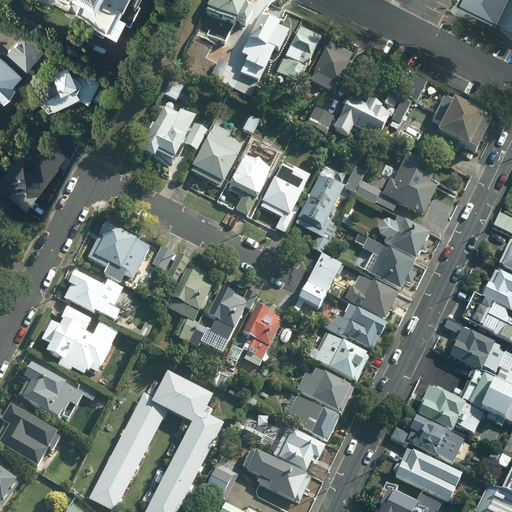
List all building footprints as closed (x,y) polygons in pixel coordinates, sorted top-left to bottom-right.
[(54,0),(53,3),(67,10),(68,8),(100,25),(99,27),(111,33),(120,17),(126,20),(136,1),(134,0),(54,0)] [(213,0),(207,13),(237,28),(240,22),(250,27),(259,10),(250,5),(252,0),(213,0)] [(462,0),(452,9),(463,17),(472,8),(501,21),(511,0),(462,0)] [(511,0),(501,21),(511,26),(511,0)] [(266,16),(264,15),(242,57),(248,60),(241,74),(259,84),(276,52),(280,54),(290,35),(279,29),(281,24),(277,22),(279,19),(267,13),(266,16)] [(318,39),(299,29),(276,75),(295,84),(318,39)] [(22,31),(4,50),(24,69),(42,50),(22,31)] [(351,56),(327,44),(312,74),(313,75),(306,89),(313,92),(315,87),(331,95),(351,56)] [(0,99),(0,100),(13,86),(10,84),(19,74),(0,56),(0,99)] [(74,100),(83,104),(97,77),(79,67),(75,75),(68,71),(64,62),(48,69),(50,76),(41,91),(43,92),(37,101),(44,108),(62,99),(63,100),(69,97),(71,101),(74,100)] [(230,68),(220,63),(212,78),(222,84),(230,68)] [(426,83),(413,77),(391,122),(393,123),(390,128),(397,131),(411,102),(416,104),(426,83)] [(170,85),(163,96),(175,103),(182,91),(170,85)] [(402,92),(392,87),(384,104),(394,109),(402,92)] [(365,106),(349,98),(332,131),(347,138),(352,128),(377,140),(389,117),(378,112),(381,107),(368,100),(365,106)] [(458,146),(474,154),(490,121),(451,102),(451,103),(443,99),(431,122),(439,126),(435,134),(444,139),(440,149),(453,156),(458,146)] [(161,101),(158,108),(165,112),(169,105),(161,101)] [(333,120),(314,109),(305,126),(324,137),(333,120)] [(168,166),(186,132),(156,115),(151,125),(153,125),(151,128),(149,126),(144,135),(146,137),(136,155),(149,162),(152,157),(168,166)] [(258,122),(249,118),(242,131),(251,136),(258,122)] [(298,131),(287,126),(284,133),(295,137),(298,131)] [(228,134),(214,127),(191,169),(192,170),(190,174),(219,189),(240,148),(224,140),(228,134)] [(9,197),(23,208),(57,163),(59,164),(76,141),(61,130),(51,144),(29,168),(21,169),(21,155),(12,155),(12,160),(0,178),(0,184),(14,191),(9,197)] [(309,144),(296,138),(286,156),(299,163),(309,144)] [(235,212),(247,217),(274,164),(265,159),(267,155),(250,147),(241,164),(239,163),(227,187),(228,188),(227,191),(242,198),(235,212)] [(425,218),(439,188),(432,185),(439,169),(409,154),(395,183),(392,181),(384,198),(381,196),(382,193),(362,184),(356,196),(394,214),(399,205),(425,218)] [(342,189),(353,195),(364,174),(353,168),(342,189)] [(272,180),(261,204),(282,215),(274,230),(284,236),(293,219),(289,217),(301,194),(299,193),(306,179),(296,174),(293,178),(280,171),(275,181),(272,180)] [(392,179),(383,174),(377,186),(386,191),(392,179)] [(343,190),(319,177),(294,226),(317,239),(312,248),(323,254),(336,228),(326,223),(343,190)] [(511,221),(499,214),(493,227),(511,236),(511,221)] [(345,215),(340,223),(350,229),(354,221),(345,215)] [(382,245),(415,262),(428,234),(396,218),(394,224),(387,221),(382,223),(377,232),(379,237),(385,240),(382,245)] [(135,242),(135,241),(104,225),(86,260),(94,264),(92,268),(103,274),(102,275),(119,284),(122,277),(131,282),(148,249),(135,242)] [(372,267),(368,275),(399,291),(404,283),(410,286),(415,275),(409,272),(414,264),(362,236),(357,245),(363,248),(362,250),(377,258),(375,262),(371,259),(368,264),(372,267)] [(511,244),(509,242),(498,265),(502,267),(501,269),(511,273),(511,244)] [(173,255),(160,248),(151,266),(164,273),(173,255)] [(176,286),(188,262),(177,256),(164,280),(176,286)] [(340,265),(321,256),(292,314),(305,321),(312,308),(317,311),(340,265)] [(197,278),(185,272),(166,311),(186,321),(177,340),(187,345),(197,326),(192,324),(197,313),(198,314),(215,279),(199,272),(197,278)] [(482,296),(480,299),(511,314),(511,280),(495,272),(486,289),(483,289),(481,294),(482,296)] [(113,305),(117,296),(73,273),(66,286),(70,287),(63,301),(91,316),(93,313),(113,323),(120,309),(113,305)] [(359,275),(356,282),(364,286),(368,279),(359,275)] [(101,287),(118,296),(123,288),(106,278),(101,287)] [(358,308),(384,322),(389,312),(393,315),(398,305),(394,303),(398,295),(372,282),(366,294),(355,289),(348,302),(359,307),(358,308)] [(242,301),(220,289),(205,318),(214,322),(208,334),(209,334),(207,340),(224,349),(243,311),(248,314),(256,297),(246,292),(242,301)] [(494,307),(472,297),(461,321),(511,346),(511,329),(508,327),(504,313),(493,308),(494,307)] [(282,322),(255,307),(241,336),(247,340),(245,345),(249,347),(242,362),(258,369),(282,322)] [(372,352),(385,325),(357,310),(356,311),(348,307),(341,321),(336,318),(329,333),(343,340),(344,338),(372,352)] [(97,370),(98,370),(110,348),(79,331),(80,330),(62,320),(58,328),(50,324),(40,342),(48,347),(44,354),(59,362),(56,366),(69,373),(70,370),(82,377),(84,373),(87,374),(88,371),(95,374),(97,370)] [(458,337),(463,328),(454,323),(449,333),(458,337)] [(133,330),(130,336),(143,342),(151,327),(145,324),(140,333),(133,330)] [(206,331),(197,326),(189,344),(198,348),(206,331)] [(295,334),(286,329),(280,341),(288,346),(295,334)] [(462,330),(448,358),(480,373),(482,370),(494,375),(503,356),(497,354),(500,348),(462,330)] [(306,358),(355,384),(369,358),(341,343),(341,344),(327,337),(318,353),(310,349),(306,358)] [(509,359),(505,356),(498,369),(503,371),(509,359)] [(74,410),(81,398),(28,368),(20,381),(25,384),(15,400),(46,418),(47,416),(56,421),(60,414),(62,415),(67,406),(74,410)] [(341,416),(353,390),(315,370),(311,379),(305,375),(297,391),(341,416)] [(501,371),(497,379),(511,387),(511,372),(510,372),(509,375),(501,371)] [(459,400),(462,401),(468,404),(468,406),(487,415),(486,418),(495,423),(494,425),(501,428),(504,422),(511,426),(511,389),(476,372),(475,375),(470,373),(467,380),(471,382),(470,385),(467,384),(459,400)] [(231,380),(220,374),(214,387),(225,393),(231,380)] [(169,413),(178,417),(193,386),(171,375),(157,401),(172,408),(169,413)] [(216,398),(193,386),(178,417),(195,425),(200,414),(206,416),(216,398)] [(462,401),(459,400),(441,392),(442,391),(437,388),(435,392),(428,389),(416,415),(418,415),(417,417),(451,433),(454,426),(473,436),(483,415),(461,405),(462,401)] [(109,404),(93,395),(87,405),(103,414),(109,404)] [(169,413),(172,408),(157,401),(147,395),(139,410),(164,423),(169,413)] [(326,444),(339,419),(293,396),(281,418),(302,428),(301,430),(326,444)] [(53,439),(55,436),(8,409),(0,422),(0,425),(4,427),(0,433),(0,449),(35,469),(46,451),(51,453),(58,441),(53,439)] [(156,438),(164,423),(139,410),(131,425),(156,438)] [(206,416),(200,414),(195,425),(193,429),(218,442),(226,427),(206,416)] [(411,447),(452,466),(463,443),(414,419),(407,433),(410,434),(408,437),(394,429),(389,440),(406,448),(408,445),(411,447)] [(148,454),(156,438),(131,425),(123,441),(148,454)] [(264,438),(247,428),(241,438),(258,448),(264,438)] [(315,465),(324,449),(281,428),(268,452),(273,454),(272,457),(306,474),(311,463),(315,465)] [(500,430),(494,442),(505,447),(510,435),(506,433),(508,431),(503,428),(502,431),(500,430)] [(218,442),(193,429),(185,444),(210,457),(218,442)] [(140,469),(148,454),(123,441),(115,456),(140,469)] [(210,457),(185,444),(177,459),(202,472),(210,457)] [(406,452),(393,479),(447,505),(461,477),(411,454),(406,452)] [(297,507),(311,480),(280,463),(279,465),(258,453),(250,469),(262,475),(257,483),(268,489),(267,491),(297,507)] [(511,459),(503,456),(500,455),(496,464),(509,469),(511,460),(511,459)] [(132,484),(140,469),(115,456),(107,471),(132,484)] [(202,472),(177,459),(169,475),(194,488),(202,472)] [(0,510),(22,480),(0,463),(0,510)] [(224,503),(237,477),(216,466),(203,492),(224,503)] [(511,467),(499,493),(511,499),(511,467)] [(125,499),(132,484),(107,471),(99,486),(125,499)] [(194,488),(169,475),(161,490),(187,503),(194,488)] [(43,487),(34,482),(25,496),(33,502),(43,487)] [(438,511),(441,507),(419,496),(414,505),(393,495),(396,491),(385,485),(381,493),(380,492),(373,506),(380,510),(379,511),(375,511),(374,511),(438,511)] [(112,511),(117,511),(125,499),(99,486),(92,501),(112,511)] [(511,511),(511,500),(487,489),(476,511),(511,511)] [(181,511),(187,503),(161,490),(153,505),(167,511),(181,511)]
